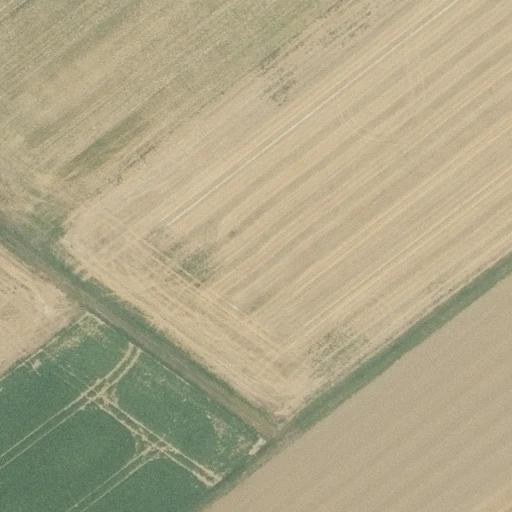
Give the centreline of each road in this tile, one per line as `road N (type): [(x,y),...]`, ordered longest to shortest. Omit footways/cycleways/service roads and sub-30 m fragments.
road 1 (track): [(196,511),(511,263)]
road 2 (track): [(284,439),(0,232)]
